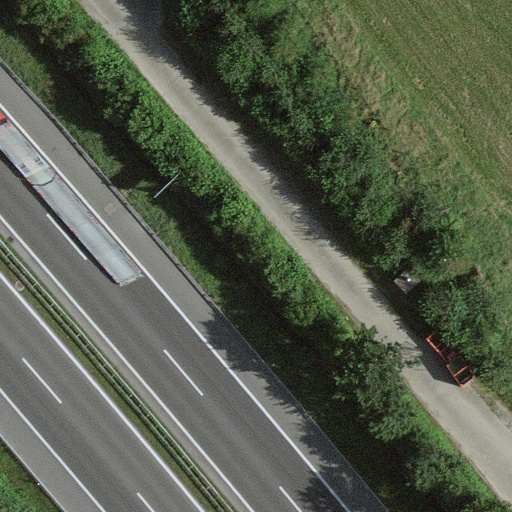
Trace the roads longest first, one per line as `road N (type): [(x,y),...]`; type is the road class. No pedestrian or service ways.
road 1 (unknown): [(95,0),(511,495)]
road 2 (motorway): [(305,511),(0,161)]
road 3 (motorway): [(0,339),(149,511)]
